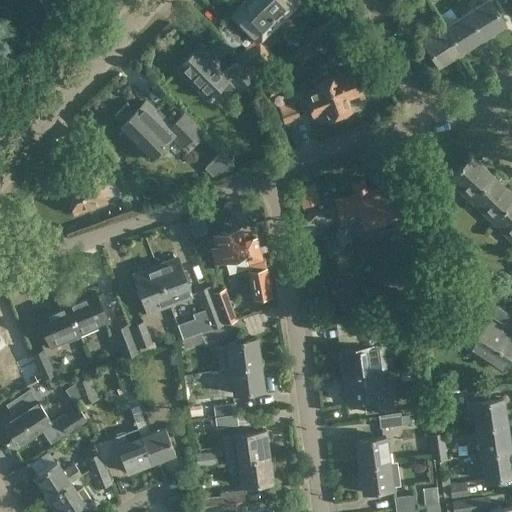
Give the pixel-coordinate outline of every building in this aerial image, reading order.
[(276,20),(256,0),(244,0),(243,2),(243,4),(231,16),(254,38),(238,54),(239,55),(256,73),(258,71),(273,56),(266,48),(285,29),(276,20)] [(256,0),(276,20),(296,0),(256,0)] [(337,0),(334,8),(334,9),(334,10),(335,11),(338,12),(339,12),(340,11),(343,10),(344,8),(345,6),(345,4),(344,2),(343,0),(342,0),(337,0)] [(419,4),(417,0),(402,0),(400,1),(405,12),(419,4)] [(481,39),(506,24),(490,0),(482,0),(464,12),(481,39)] [(464,12),(443,25),(460,52),(481,39),(464,12)] [(460,52),(443,25),(420,39),(437,67),(460,52)] [(311,37),(302,29),(294,36),(300,44),(311,37)] [(256,73),(239,55),(223,70),(218,65),(221,62),(201,42),(175,67),(208,100),(209,98),(210,99),(213,96),(212,95),(227,80),(237,91),(256,73)] [(272,64),(258,71),(256,73),(266,96),(282,88),(272,64)] [(337,77),(337,76),(314,84),(316,91),(305,95),(312,117),(324,113),(327,119),(349,111),(343,92),(359,86),(354,71),(337,77)] [(171,123),(145,99),(119,124),(139,144),(139,147),(139,150),(148,159),(157,159),(166,150),(165,142),(172,135),(182,146),(184,145),(188,149),(203,134),(199,130),(201,128),(184,111),(171,123)] [(283,122),(299,116),(295,103),(279,109),(283,122)] [(278,133),(268,137),(275,154),(285,150),(278,133)] [(492,176),(470,154),(445,180),(468,201),(492,176)] [(64,188),(73,213),(105,201),(99,186),(111,182),(102,159),(71,171),(76,184),(64,188)] [(468,201),(490,222),(511,198),(511,194),(492,176),(468,201)] [(350,181),(354,194),(332,200),(339,224),(360,218),(362,227),(377,223),(379,229),(396,225),(394,218),(399,216),(392,190),(387,191),(386,186),(365,191),(361,178),(350,181)] [(304,206),(317,203),(313,184),(299,187),(304,206)] [(511,243),(511,198),(490,222),(511,243)] [(245,240),(241,225),(212,234),(215,246),(209,248),(214,264),(244,255),(247,264),(263,259),(261,252),(259,246),(256,237),(245,240)] [(266,244),(259,246),(261,252),(268,251),(266,244)] [(264,259),(263,259),(247,264),(248,270),(247,270),(252,299),(271,296),(266,267),(265,267),(264,259)] [(159,265),(155,267),(168,303),(191,295),(180,266),(172,269),(171,266),(161,270),(159,265)] [(168,303),(155,267),(132,275),(146,312),(168,303)] [(211,294),(210,291),(208,285),(194,289),(204,317),(177,326),(182,339),(221,324),(214,302),(211,294)] [(215,302),(228,297),(225,287),(211,292),(215,302)] [(95,291),(66,303),(79,333),(108,321),(95,291)] [(228,297),(215,302),(223,323),(236,318),(236,317),(228,297)] [(79,333),(66,303),(37,315),(50,345),(79,333)] [(414,328),(465,321),(462,306),(412,312),(414,328)] [(338,352),(334,352),(335,362),(339,361),(341,375),(373,371),(387,369),(383,341),(380,342),(380,341),(377,341),(376,332),(382,331),(380,316),(356,320),(359,345),(338,348),(338,352)] [(495,326),(486,320),(467,350),(500,371),(511,351),(511,340),(494,329),(495,326)] [(150,342),(142,322),(131,326),(139,347),(150,342)] [(136,352),(126,325),(114,329),(124,357),(136,352)] [(224,335),(221,325),(200,332),(204,342),(224,335)] [(226,342),(226,344),(216,345),(219,368),(229,367),(229,368),(259,364),(256,338),(226,342)] [(53,372),(43,349),(32,353),(42,377),(46,375),(53,372)] [(36,379),(26,356),(15,361),(26,384),(36,379)] [(262,390),(259,364),(229,368),(233,394),(262,390)] [(373,371),(341,375),(345,402),(363,400),(365,412),(394,407),(388,368),(387,369),(373,371)] [(56,371),(53,372),(46,375),(51,386),(60,381),(56,371)] [(82,403),(98,398),(89,375),(74,379),(75,381),(78,388),(80,395),(82,403)] [(125,391),(134,387),(130,376),(120,379),(125,391)] [(448,391),(459,389),(458,382),(453,378),(446,380),(448,391)] [(72,400),(80,395),(78,388),(75,381),(64,389),(72,400)] [(12,415),(3,421),(17,443),(41,428),(50,443),(66,432),(67,433),(87,420),(78,406),(66,413),(65,411),(50,420),(29,387),(5,403),(12,415)] [(129,407),(140,403),(134,388),(123,392),(129,407)] [(433,409),(470,403),(468,390),(430,396),(433,409)] [(471,402),(475,428),(505,424),(501,398),(471,402)] [(236,413),(234,402),(213,405),(214,416),(236,413)] [(236,413),(214,416),(216,427),(237,424),(236,413)] [(409,413),(400,414),(401,424),(410,423),(409,413)] [(400,414),(378,417),(380,427),(401,424),(400,414)] [(479,454),(508,449),(505,424),(475,428),(479,454)] [(141,436),(137,427),(113,436),(114,437),(117,446),(116,446),(126,471),(149,462),(140,437),(141,436)] [(141,436),(140,437),(149,462),(173,453),(163,428),(150,433),(141,436)] [(234,433),(238,459),(267,455),(263,429),(234,433)] [(431,452),(445,451),(442,432),(429,434),(431,452)] [(358,466),(389,461),(386,434),(354,439),(358,466)] [(511,475),(511,474),(508,449),(479,454),(483,480),(511,475)] [(214,450),(195,453),(197,466),(216,463),(214,450)] [(104,463),(100,452),(85,458),(89,469),(104,463)] [(241,485),(271,481),(267,455),(238,459),(241,485)] [(61,469),(55,460),(32,475),(46,497),(69,482),(81,474),(73,461),(61,469)] [(393,489),(389,461),(358,466),(362,493),(393,489)] [(104,463),(89,469),(96,489),(112,482),(106,467),(104,463)] [(467,494),(465,481),(449,483),(451,497),(467,494)] [(74,491),(69,482),(46,497),(55,511),(69,511),(90,498),(82,485),(74,491)] [(221,497),(223,508),(244,505),(242,489),(221,492),(221,497)] [(416,504),(415,494),(393,497),(395,507),(416,504)] [(491,508),(489,495),(451,500),(452,511),(466,511),(487,509),(491,508)] [(203,510),(223,508),(221,497),(202,500),(203,510)]
